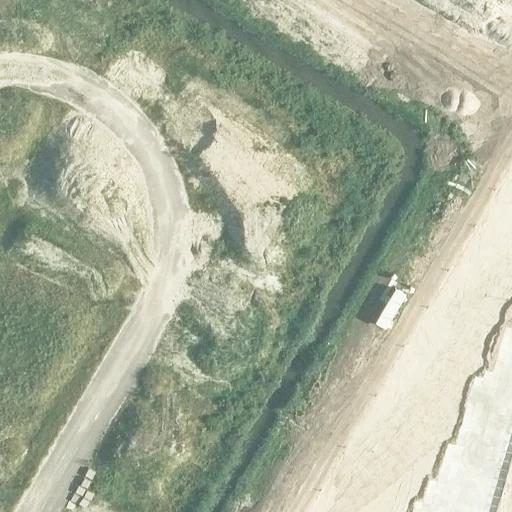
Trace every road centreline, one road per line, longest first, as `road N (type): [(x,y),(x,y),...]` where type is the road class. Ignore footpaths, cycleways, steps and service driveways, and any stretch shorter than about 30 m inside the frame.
road 1 (track): [(34,511),(161,288),(173,225),(146,138),(108,101),(83,83),(0,68)]
road 2 (residential): [(294,511),(511,144)]
road 3 (residential): [(511,80),(396,41),(310,0)]
